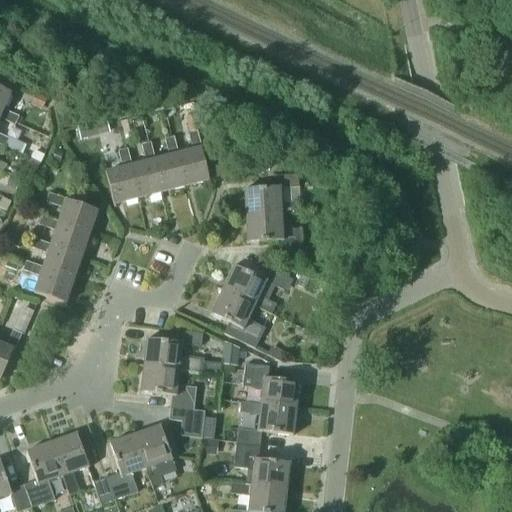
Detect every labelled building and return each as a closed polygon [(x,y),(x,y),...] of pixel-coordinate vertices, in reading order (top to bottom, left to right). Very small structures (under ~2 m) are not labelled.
[(0,119),(14,126),(18,117),(2,110),(9,94),(0,90),(0,119)] [(34,94),(30,104),(42,109),(46,99),(34,94)] [(191,150),(177,154),(186,187),(207,181),(199,150),(201,149),(196,131),(187,133),(191,150)] [(0,135),(0,145),(4,148),(8,139),(0,135)] [(186,187),(177,154),(173,137),(164,139),(168,156),(154,160),(162,193),(186,187)] [(9,139),(5,147),(20,153),(23,146),(9,139)] [(145,162),(130,166),(139,199),(162,193),(154,160),(149,143),(140,145),(145,162)] [(139,199),(130,166),(126,149),(117,151),(121,168),(104,172),(113,206),(139,199)] [(245,218),(281,216),(300,214),(300,203),(280,204),(279,189),(299,188),(299,175),(274,176),(275,189),(243,191),(245,218)] [(61,208),(57,222),(89,233),(96,212),(65,202),(66,200),(48,194),(45,203),(61,208)] [(281,216),(245,218),(247,243),(277,241),(278,254),(303,252),(301,229),(282,231),(281,216)] [(89,233),(57,222),(40,217),(37,226),(54,231),(49,245),(81,256),(89,233)] [(46,254),(41,268),(74,279),(81,256),(49,245),(33,239),(30,248),(46,254)] [(7,258),(4,267),(16,271),(19,262),(7,258)] [(74,279),(41,268),(25,262),(22,271),(38,277),(32,293),(65,304),(74,279)] [(222,290),(254,306),(272,314),(276,305),(267,300),(274,286),(283,291),(289,280),(267,269),(262,280),(233,267),(222,290)] [(247,320),(254,306),(222,290),(210,314),(228,323),(223,334),(255,349),(265,329),(247,320)] [(33,313),(26,310),(18,329),(25,332),(33,313)] [(4,346),(0,343),(0,375),(11,350),(12,351),(20,334),(11,330),(4,346)] [(146,341),(144,366),(178,371),(219,376),(220,365),(203,363),(203,360),(180,357),(181,345),(201,348),(203,334),(180,332),(179,344),(146,341)] [(261,390),(260,405),(296,410),(299,383),(269,380),(270,367),(245,364),(242,388),(261,390)] [(176,388),(178,371),(144,366),(140,395),(172,398),(171,410),(193,412),(196,390),(176,388)] [(296,410),(260,405),(241,403),(239,414),(258,417),(256,433),(237,431),(236,444),(260,447),(262,432),(293,436),(296,410)] [(193,412),(171,410),(170,422),(183,423),(181,438),(202,440),(205,413),(193,412)] [(158,427),(133,436),(144,471),(150,489),(161,485),(155,467),(170,461),(158,427)] [(50,444),(61,477),(68,497),(78,493),(72,474),(87,469),(75,435),(50,444)] [(144,471),(133,436),(109,444),(119,475),(106,479),(114,502),(136,495),(130,476),(144,471)] [(46,482),(61,477),(50,444),(24,452),(35,483),(22,487),(30,510),(53,502),(46,482)] [(258,461),(260,447),(236,444),(233,469),(247,471),(245,485),(287,490),(290,464),(258,461)] [(0,466),(0,498),(9,495),(14,511),(24,511),(30,510),(22,487),(9,492),(0,466)] [(106,479),(91,484),(99,507),(114,502),(106,479)] [(284,511),(287,490),(245,485),(231,483),(229,495),(248,497),(246,511),(242,511),(227,510),(227,511),(284,511)]
